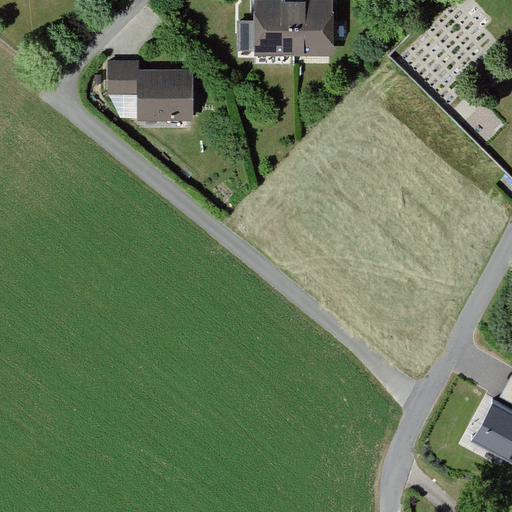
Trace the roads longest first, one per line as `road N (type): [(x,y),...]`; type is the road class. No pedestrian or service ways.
road 1 (residential): [(141,0),(64,78),(62,100),(423,401)]
road 2 (residential): [(423,401),(511,242)]
